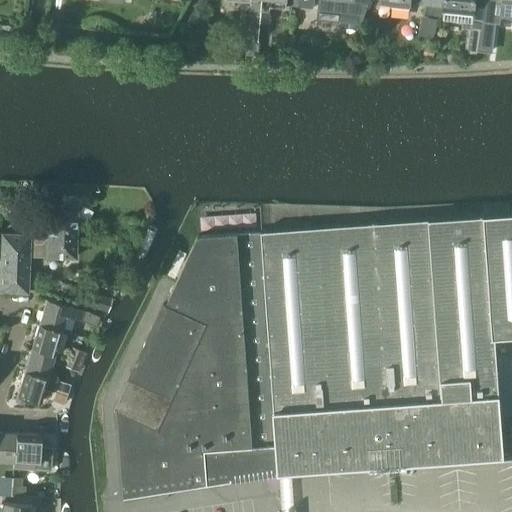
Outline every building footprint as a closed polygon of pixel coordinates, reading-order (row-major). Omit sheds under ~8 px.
[(232,0),(251,2),(250,13),(243,12),(241,37),(247,38),(246,55),(256,55),(258,39),(259,30),(262,0),(232,0)] [(262,0),(259,30),(260,31),(268,31),(269,26),(271,6),(286,8),(287,0),(262,0)] [(298,0),(297,8),(315,10),(316,0),(298,0)] [(319,0),(318,12),(341,14),(340,21),(359,23),(367,0),(319,0)] [(391,6),(410,8),(411,0),(384,0),(392,1),(391,6)] [(444,0),(444,8),(442,19),(473,23),(473,19),(475,0),(444,0)] [(475,0),(473,19),(484,20),(486,0),(475,0)] [(480,29),(478,51),(493,52),(496,23),(500,23),(501,16),(511,17),(511,0),(486,0),(484,20),(482,29),(480,29)] [(197,10),(191,22),(203,28),(209,16),(197,10)] [(469,27),(466,53),(477,52),(478,51),(480,29),(469,27)] [(426,45),(424,55),(434,57),(436,47),(426,45)] [(74,246),(76,197),(46,197),(45,235),(29,235),(29,233),(0,233),(0,249),(0,290),(27,292),(27,289),(28,255),(45,256),(45,257),(74,258),(74,246)] [(511,211),(375,222),(392,463),(504,455),(504,454),(493,454),(492,435),(502,434),(495,334),(511,333),(511,211)] [(262,231),(261,231),(279,469),(279,471),(388,463),(392,463),(375,222),(263,230),(262,231)] [(279,469),(261,231),(239,232),(239,231),(198,234),(117,406),(118,406),(124,496),(208,484),(208,481),(210,481),(210,484),(253,476),(252,474),(279,469)] [(113,287),(117,273),(104,269),(100,283),(113,287)] [(45,298),(38,322),(60,329),(65,315),(97,325),(100,315),(68,305),(45,298)] [(38,322),(31,345),(54,352),(60,329),(38,322)] [(31,345),(24,369),(46,376),(54,352),(31,345)] [(72,347),(68,356),(83,362),(87,353),(72,347)] [(68,356),(64,367),(79,373),(83,362),(68,356)] [(24,369),(16,394),(39,400),(43,387),(55,391),(53,400),(65,404),(71,383),(46,376),(24,369)] [(40,401),(30,398),(28,405),(38,408),(40,401)] [(0,460),(13,461),(15,432),(0,431),(0,460)] [(13,461),(12,468),(52,470),(54,443),(39,442),(40,434),(15,432),(13,461)] [(504,454),(502,434),(492,435),(493,454),(504,454)] [(11,478),(2,477),(2,491),(10,491),(10,486),(11,478)] [(10,491),(10,496),(24,496),(25,486),(21,486),(10,486),(10,491)] [(30,511),(31,505),(31,504),(15,504),(1,503),(0,511),(30,511)]
